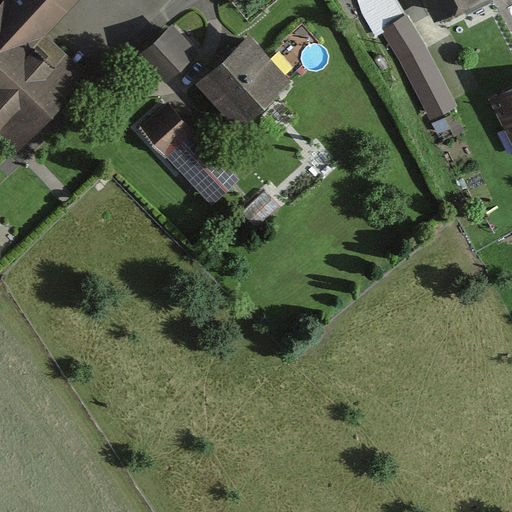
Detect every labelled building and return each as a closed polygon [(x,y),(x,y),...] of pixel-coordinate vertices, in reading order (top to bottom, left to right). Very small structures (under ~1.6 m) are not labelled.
[(74,0),(0,0),(0,130),(18,147),(88,71),(45,32),(74,0)] [(428,0),(437,15),(465,0),(428,0)] [(408,16),(382,30),(431,121),(457,107),(408,16)] [(172,21),(142,50),(170,78),(199,49),(172,21)] [(288,77),(245,35),(197,83),(240,125),(288,77)] [(511,86),(492,96),(511,135),(511,86)] [(240,175),(168,98),(140,125),(212,201),(240,175)]
